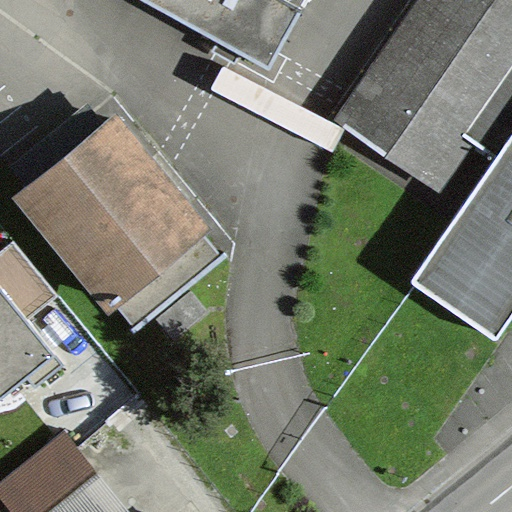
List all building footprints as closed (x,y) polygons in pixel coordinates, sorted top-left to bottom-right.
[(305,0),(163,0),(186,12),(272,59),(273,60),(305,0)] [(463,130),(496,154),(410,277),(495,336),(511,312),(511,0),(431,0),(348,120),(431,178),(463,130)] [(24,185),(74,246),(158,178),(108,117),(24,185)] [(158,178),(74,246),(136,322),(132,325),(134,328),(225,255),(222,251),(219,254),(158,178)] [(0,386),(26,368),(45,354),(17,316),(51,291),(11,235),(0,243),(0,386)] [(32,459),(63,498),(91,475),(59,437),(32,459)] [(32,459),(0,485),(0,491),(17,511),(45,511),(63,498),(32,459)]
